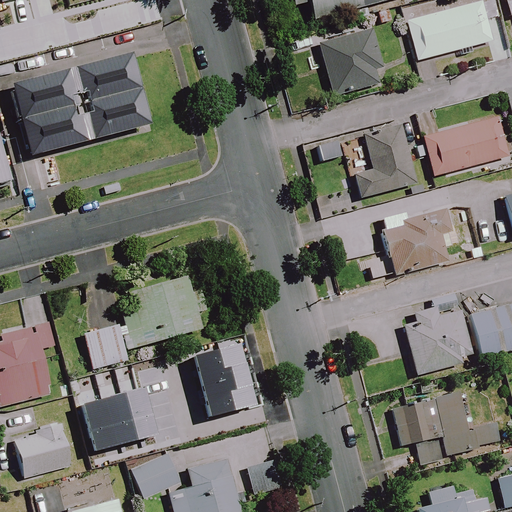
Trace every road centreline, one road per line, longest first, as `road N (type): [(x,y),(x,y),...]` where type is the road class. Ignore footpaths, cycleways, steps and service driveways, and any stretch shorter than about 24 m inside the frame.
road 1 (residential): [(344,511),(255,186)]
road 2 (residential): [(255,186),(0,252)]
road 3 (residential): [(255,186),(207,0)]
